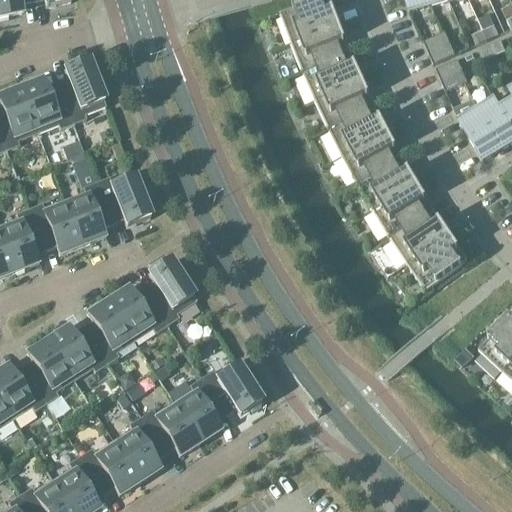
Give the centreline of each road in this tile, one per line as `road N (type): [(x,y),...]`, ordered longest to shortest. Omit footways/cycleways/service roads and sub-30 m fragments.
road 1 (unclassified): [(468,511),(345,388),(284,302),(211,166),(154,10)]
road 2 (unclassified): [(131,18),(182,164),(257,310),(336,418),(433,511)]
road 3 (residential): [(511,259),(459,194),(368,0)]
road 4 (residential): [(131,18),(0,68)]
road 5 (residential): [(129,261),(0,312)]
road 6 (residential): [(146,511),(255,442)]
